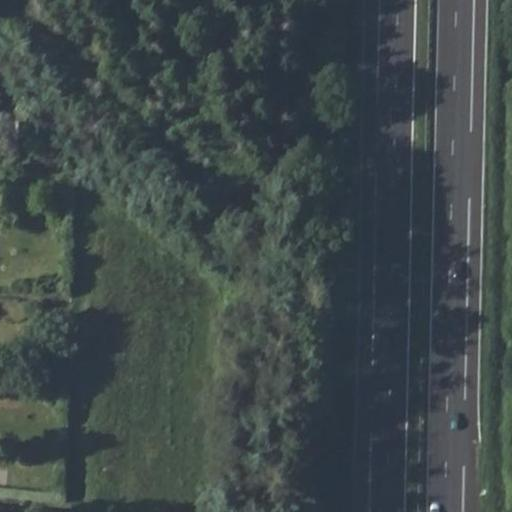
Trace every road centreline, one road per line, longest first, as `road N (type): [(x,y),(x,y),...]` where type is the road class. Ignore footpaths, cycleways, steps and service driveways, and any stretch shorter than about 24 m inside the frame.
road 1 (motorway): [(445,511),(456,0)]
road 2 (motorway): [(396,0),(386,511)]
